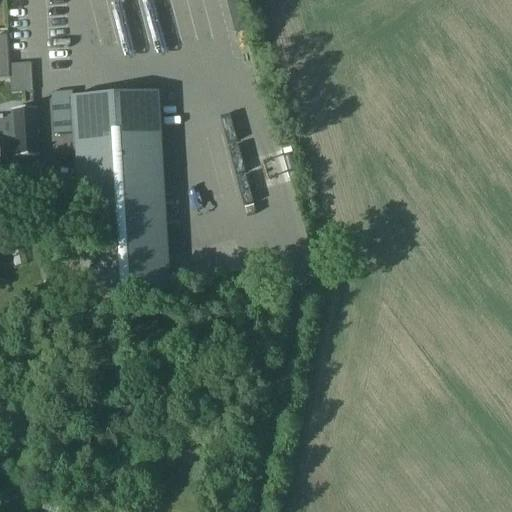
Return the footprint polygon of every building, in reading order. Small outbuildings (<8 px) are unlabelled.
[(139,52),(140,81),(151,80),(150,51),(139,52)] [(11,94),(32,93),(30,64),(9,65),(11,94)] [(84,294),(164,290),(152,95),(72,100),(84,294)] [(34,109),(12,111),(13,137),(0,138),(0,152),(14,151),(15,158),(37,157),(34,109)] [(218,150),(218,161),(233,161),(233,150),(218,150)] [(187,154),(188,168),(211,167),(210,152),(187,154)] [(199,189),(220,184),(216,171),(196,175),(199,189)]
